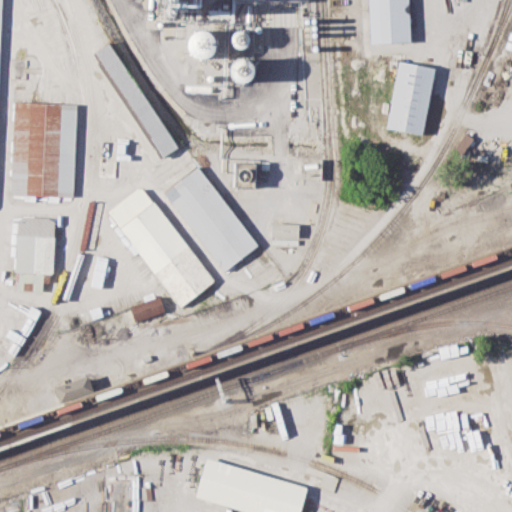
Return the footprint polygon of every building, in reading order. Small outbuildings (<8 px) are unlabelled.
[(372,0),(413,0),(415,41),(375,43),(372,0)] [(214,55),(213,30),(187,31),(188,57),(214,55)] [(110,45),(181,147),(165,158),(95,55),(110,45)] [(398,60),(435,66),(424,134),(386,127),(398,60)] [(14,100),(77,102),(73,197),(11,195),(14,100)] [(462,152),(471,137),(464,132),(455,148),(462,152)] [(153,175),(187,149),(259,245),(225,271),(153,175)] [(238,163),(260,165),(258,187),(236,185),(238,163)] [(107,210),(140,184),(214,279),(180,305),(107,210)] [(17,215),(54,217),(52,273),(43,273),(43,291),(15,290),(17,215)] [(273,222),(300,223),(300,236),(273,235),(273,222)] [(128,305),(158,296),(164,313),(133,323),(128,305)] [(53,386),(90,373),(96,390),(60,403),(53,386)] [(121,475),(163,477),(161,511),(28,511),(29,491),(122,457),(121,475)] [(257,511),(199,495),(209,459),(312,489),(305,511),(257,511)]
